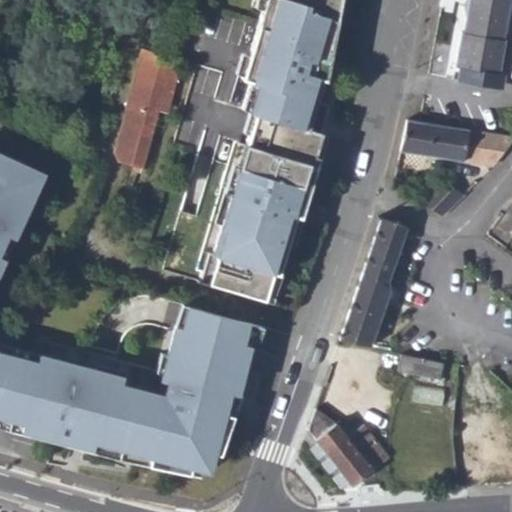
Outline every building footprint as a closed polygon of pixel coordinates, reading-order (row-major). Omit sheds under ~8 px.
[(0,0),(0,3),(21,9),(23,0),(0,0)] [(217,257),(210,283),(265,299),(273,272),(279,273),(296,215),(301,216),(319,155),(314,154),(328,104),(315,101),(322,78),(326,80),(330,56),(323,54),(329,34),(334,36),(340,0),(264,0),(243,74),(251,76),(240,114),(253,118),(237,171),(212,164),(204,191),(229,198),(212,256),(217,257)] [(499,40),(506,0),(466,0),(463,20),(466,21),(464,34),(459,33),(454,66),(496,74),(501,40),(499,40)] [(131,161),(139,135),(141,129),(150,132),(165,77),(167,70),(170,61),(142,54),(114,156),(131,161)] [(417,159),(422,160),(428,124),(417,122),(404,121),(398,151),(417,154),(417,159)] [(433,156),(489,166),(511,138),(498,135),(428,124),(422,160),(431,161),(433,156)] [(139,135),(148,138),(150,132),(141,129),(139,135)] [(255,323),(187,305),(180,327),(173,325),(166,353),(160,352),(155,369),(37,339),(30,351),(15,347),(21,335),(0,329),(0,266),(4,257),(0,255),(0,247),(6,233),(13,237),(34,192),(27,188),(36,169),(0,152),(0,424),(49,437),(74,443),(148,464),(189,473),(196,447),(220,453),(256,348),(257,346),(249,344),(255,323)] [(436,180),(419,203),(441,217),(460,196),(436,180)] [(406,228),(378,219),(369,247),(361,273),(360,274),(353,293),(347,314),(337,341),(370,348),(389,292),(387,282),(406,228)] [(173,325),(180,327),(187,305),(179,302),(173,325)] [(255,323),(249,344),(257,346),(263,326),(255,323)] [(395,371),(437,380),(440,365),(398,356),(395,371)] [(350,487),(387,457),(361,426),(346,437),(334,424),(314,411),(306,433),(350,487)] [(461,416),(463,428),(477,427),(476,415),(461,416)] [(505,424),(477,427),(463,428),(460,428),(463,474),(511,468),(511,432),(506,433),(505,424)] [(196,447),(189,473),(198,475),(202,458),(218,462),(220,453),(196,447)]
